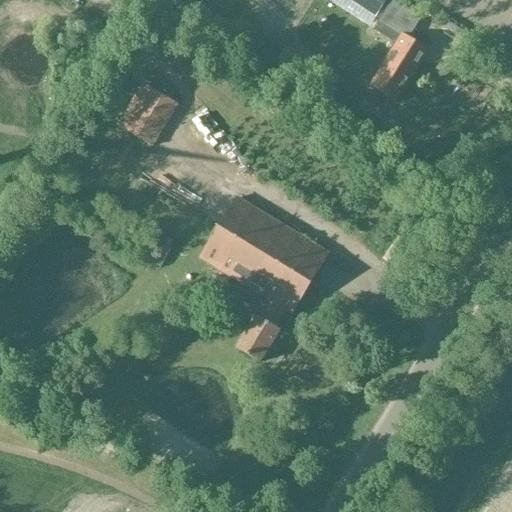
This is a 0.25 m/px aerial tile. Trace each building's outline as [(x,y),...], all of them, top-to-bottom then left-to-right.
[(426,54),(406,41),(420,20),(392,2),(371,33),(394,47),(368,88),(394,104),(426,54)] [(151,150),(177,107),(141,85),(115,128),(151,150)] [(150,222),(178,173),(148,156),(120,205),(150,222)] [(290,317),(327,256),(235,201),(199,261),(269,304),(259,321),(255,318),(235,351),(259,365),(278,333),(274,330),(285,313),(290,317)] [(395,269),(408,246),(396,239),(383,262),(395,269)]
